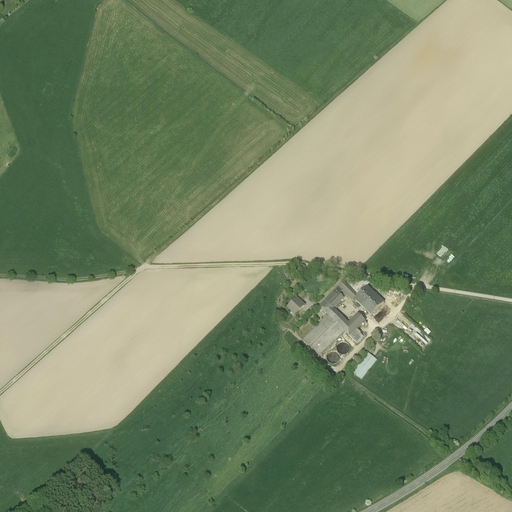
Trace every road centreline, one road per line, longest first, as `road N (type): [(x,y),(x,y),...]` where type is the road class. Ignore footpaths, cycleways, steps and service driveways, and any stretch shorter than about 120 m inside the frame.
road 1 (track): [(143,268),(452,0)]
road 2 (track): [(143,268),(293,264),(415,285)]
road 3 (track): [(511,113),(351,273)]
road 4 (track): [(455,454),(318,362),(292,333)]
road 5 (track): [(143,268),(0,394)]
road 6 (secondary): [(511,407),(369,511)]
road 7 (track): [(0,275),(70,280),(143,268)]
